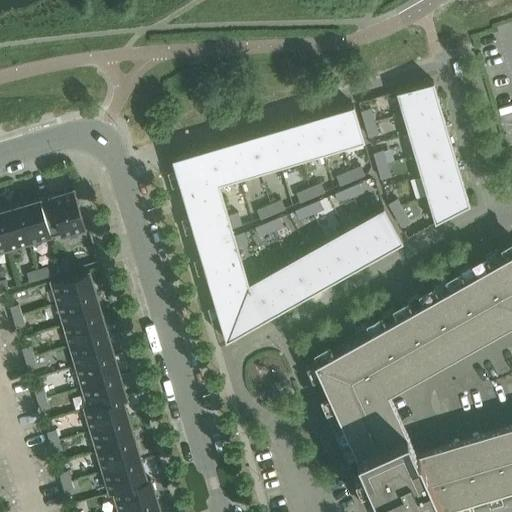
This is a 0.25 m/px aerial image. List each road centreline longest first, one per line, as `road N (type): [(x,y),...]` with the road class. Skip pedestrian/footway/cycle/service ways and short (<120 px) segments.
road 1 (tertiary): [(0,156),(68,137),(114,151),(222,511)]
road 2 (residential): [(492,222),(288,339)]
road 3 (residential): [(492,222),(442,64)]
